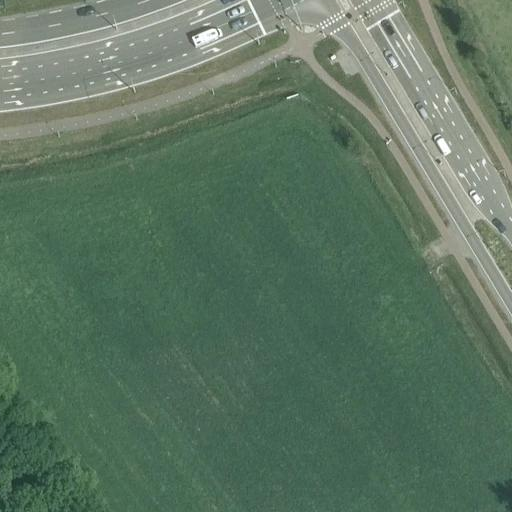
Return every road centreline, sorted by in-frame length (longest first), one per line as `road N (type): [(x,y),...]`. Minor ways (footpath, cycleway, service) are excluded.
road 1 (tertiary): [(332,0),(511,306)]
road 2 (primary): [(0,89),(74,74),(281,0)]
road 3 (tertiary): [(511,234),(370,0)]
road 4 (primary): [(167,0),(0,44)]
